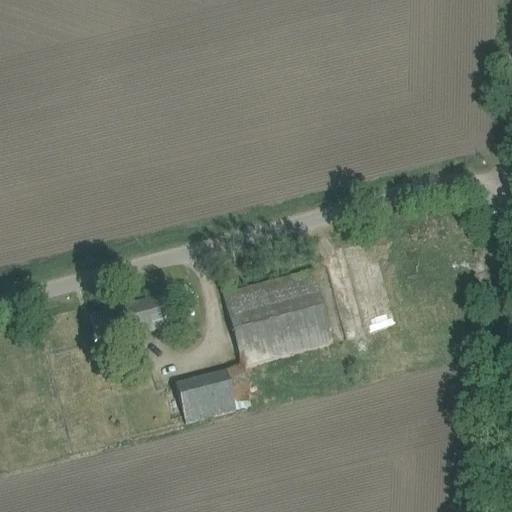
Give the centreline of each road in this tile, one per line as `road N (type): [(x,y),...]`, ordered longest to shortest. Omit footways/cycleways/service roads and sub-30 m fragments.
road 1 (unclassified): [(511,168),(0,303)]
road 2 (unclassified): [(503,511),(511,238)]
